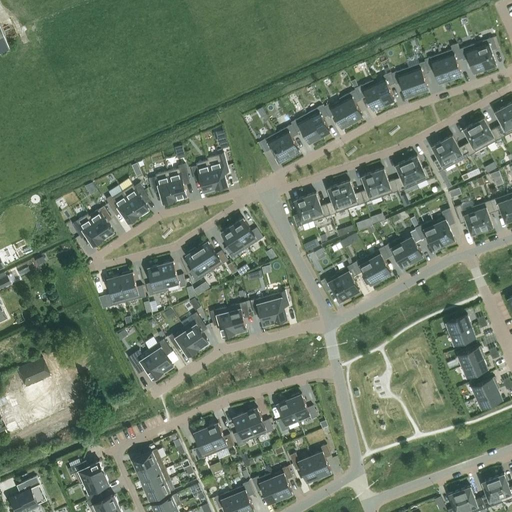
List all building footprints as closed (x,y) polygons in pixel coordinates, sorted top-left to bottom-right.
[(0,27),(0,53),(10,50),(0,27)] [(497,48),(493,36),(488,38),(476,42),(485,68),(487,67),(487,69),(495,66),(495,64),(497,64),(492,50),(497,48)] [(460,48),(458,42),(451,45),(452,49),(442,52),(451,78),(462,74),(457,60),(463,58),(459,48),(460,48)] [(460,48),(459,48),(463,58),(463,60),(469,58),(474,72),(476,71),(477,72),(485,70),(484,68),(485,68),(476,42),(465,46),(460,48)] [(425,60),(426,60),(429,70),(435,68),(440,82),(451,78),(442,52),(431,56),(425,58),(425,60)] [(411,71),(410,71),(418,92),(429,88),(424,74),(430,72),(429,70),(426,60),(425,60),(420,63),(421,67),(411,71)] [(392,72),(392,73),(395,82),(396,84),(401,82),(406,96),(418,92),(410,71),(411,71),(409,66),(397,70),(392,72)] [(375,83),(375,84),(384,104),(395,99),(389,85),(395,82),(392,73),(392,72),(391,71),(384,74),(386,79),(375,83)] [(356,89),(356,88),(361,98),(367,95),(373,109),(384,104),(375,84),(375,83),(374,79),(362,84),(359,86),(355,87),(356,89)] [(341,99),(353,121),(363,115),(356,102),(362,99),(361,98),(356,88),(356,89),(350,91),(340,97),(341,99)] [(324,106),(329,114),(330,116),(335,113),(342,126),(353,121),(341,99),(331,105),(330,103),(324,106)] [(324,106),(323,104),(318,107),(307,112),(320,136),(331,130),(323,117),(329,114),(324,106)] [(511,131),(511,116),(506,105),(495,111),(502,123),(497,126),(502,137),(508,134),(511,131)] [(310,142),(320,136),(307,112),(297,118),(291,121),(292,123),(293,123),(297,132),(303,129),(310,142)] [(502,137),(497,126),(491,129),(485,117),(481,119),(480,117),(475,120),(475,122),(474,123),(486,145),(497,140),(502,137)] [(297,132),(293,123),(292,123),(287,126),(277,132),(290,155),(300,150),(293,137),(298,134),(297,132)] [(471,154),(476,151),(486,145),(474,123),(464,128),(470,141),(465,143),(471,154)] [(277,132),(266,137),(261,140),(267,151),(272,148),(279,161),(290,155),(277,132)] [(471,154),(465,143),(460,146),(453,134),(442,140),(455,163),(465,157),(471,154)] [(226,136),(225,136),(219,138),(222,148),(228,146),(226,136)] [(455,163),(442,140),(432,146),(439,158),(433,161),(439,171),(444,168),(455,163)] [(216,187),(228,184),(225,170),(229,168),(224,152),(207,156),(208,159),(216,187)] [(418,154),(407,159),(417,183),(428,178),(434,176),(429,165),(423,167),(418,154)] [(197,164),(191,166),(195,178),(200,176),(204,190),(216,187),(208,159),(197,162),(197,164)] [(395,178),(399,189),(399,190),(400,191),(406,188),(417,183),(407,159),(396,164),(401,176),(395,178)] [(179,166),(168,169),(176,198),(178,197),(179,199),(186,197),(185,195),(188,195),(184,181),(190,179),(185,162),(179,164),(179,166)] [(399,190),(399,189),(395,178),(389,180),(385,167),(373,171),(382,196),(393,192),(399,190)] [(176,198),(168,169),(156,173),(157,175),(151,177),(154,189),(160,187),(164,201),(176,198)] [(499,170),(490,173),(492,178),(501,175),(499,170)] [(382,196),(373,171),(362,175),(367,188),(361,190),(365,202),(371,200),(382,196)] [(351,179),(339,183),(348,208),(359,204),(365,202),(361,190),(355,193),(351,179)] [(147,192),(140,181),(135,185),(134,183),(123,189),(139,214),(141,213),(143,215),(149,211),(147,209),(150,207),(142,195),(147,192)] [(348,208),(339,183),(328,187),(333,201),(327,203),(331,214),(337,212),(348,208)] [(460,187),(449,190),(451,196),(462,193),(460,187)] [(123,189),(113,196),(111,194),(106,198),(116,212),(121,209),(129,221),(139,214),(123,189)] [(331,214),(327,203),(321,205),(317,191),(305,195),(314,220),(325,216),(331,214)] [(497,197),(491,199),(495,210),(501,208),(505,222),(511,219),(511,204),(508,193),(497,197)] [(314,220),(305,195),(294,199),(299,213),(293,215),(297,226),(303,224),(314,220)] [(485,201),(474,205),(483,230),(494,226),(489,213),(495,210),(491,199),(485,201)] [(461,203),(455,206),(461,223),(467,220),(471,234),(483,230),(474,205),(463,209),(461,203)] [(105,204),(90,214),(104,237),(114,230),(106,218),(112,215),(105,204)] [(456,222),(450,207),(442,211),(445,216),(435,221),(434,221),(444,243),(455,238),(449,225),(456,222)] [(88,213),(72,223),(80,235),(86,232),(94,244),(104,237),(90,214),(88,212),(88,213)] [(244,217),(233,224),(248,247),(259,240),(264,236),(257,226),(252,230),(244,217)] [(371,217),(357,222),(360,230),(373,224),(371,217)] [(422,239),(428,235),(434,248),(444,243),(434,221),(435,221),(434,219),(423,224),(419,225),(416,227),(415,227),(416,228),(422,239)] [(225,247),(232,257),(237,254),(248,247),(233,224),(222,231),(230,244),(225,247)] [(413,260),(423,255),(416,242),(422,239),(416,228),(410,231),(413,235),(403,241),(402,241),(413,260)] [(403,266),(413,260),(402,241),(403,241),(401,236),(390,242),(384,245),(390,256),(396,253),(403,266)] [(229,259),(222,249),(217,253),(209,240),(207,242),(206,240),(199,245),(200,246),(198,247),(212,270),(223,263),(229,259)] [(392,272),(385,259),(390,256),(384,245),(379,248),(369,254),(381,278),(392,272)] [(196,280),(202,277),(212,270),(198,247),(196,248),(195,247),(188,252),(189,253),(187,254),(195,267),(190,270),(196,280)] [(323,248),(315,252),(319,259),(326,255),(323,248)] [(364,270),(371,283),(373,282),(374,284),(381,280),(380,278),(381,278),(369,254),(358,260),(353,263),(359,273),(364,270)] [(180,284),(181,286),(187,284),(184,273),(178,275),(174,260),(162,263),(168,287),(180,284)] [(149,267),(153,281),(147,283),(150,295),(156,293),(169,289),(168,287),(162,263),(149,267)] [(360,289),(353,276),(359,273),(353,263),(347,266),(337,271),(338,274),(338,273),(350,295),(360,289)] [(140,297),(146,295),(143,284),(137,286),(133,271),(131,272),(130,270),(122,273),(123,274),(121,275),(128,300),(140,297)] [(339,300),(350,295),(338,273),(338,274),(328,279),(327,277),(321,280),(327,290),(332,287),(339,300)] [(0,277),(0,288),(11,284),(7,274),(0,277)] [(121,275),(108,278),(112,292),(106,294),(109,305),(115,304),(128,300),(121,275)] [(200,285),(195,288),(198,294),(203,290),(200,285)] [(286,289),(268,294),(275,320),(276,320),(288,317),(284,302),(289,301),(286,289)] [(264,323),(275,320),(268,294),(251,299),(254,311),(260,309),(264,323)] [(246,300),(229,305),(236,331),(248,328),(244,314),(250,312),(246,300)] [(220,320),(223,334),(236,331),(229,305),(210,310),(214,322),(220,320)] [(184,325),(199,347),(209,340),(201,328),(206,325),(197,310),(192,314),(182,320),(184,325)] [(451,332),(472,325),(468,314),(447,321),(451,332)] [(199,347),(184,325),(169,335),(175,345),(180,342),(189,354),(199,347)] [(472,325),(451,332),(455,343),(476,336),(472,325)] [(125,329),(118,333),(121,338),(128,334),(125,329)] [(164,337),(149,348),(164,370),(174,363),(166,351),(171,348),(164,337)] [(463,365),(483,356),(484,357),(486,356),(481,345),(459,354),(463,365)] [(164,370),(149,348),(142,352),(140,348),(128,355),(138,370),(145,365),(153,377),(156,376),(157,377),(163,373),(162,372),(164,370)] [(46,355),(21,366),(29,384),(54,372),(46,355)] [(484,357),(483,356),(463,365),(468,376),(488,367),(484,357)] [(478,396),(498,387),(498,388),(500,387),(495,375),(473,386),(478,396)] [(47,382),(0,399),(0,428),(9,425),(11,430),(69,409),(61,388),(50,392),(47,382)] [(498,387),(478,396),(483,407),(503,398),(498,388),(498,387)] [(318,415),(313,404),(308,407),(302,393),(300,394),(299,392),(291,395),(292,397),(290,398),(300,420),(311,416),(312,418),(318,415)] [(278,403),(284,416),(278,419),(283,430),(289,427),(288,425),(300,420),(290,398),(278,403)] [(258,407),(246,411),(256,436),(268,431),(274,429),(269,418),(264,420),(258,407)] [(246,411),(234,416),(240,430),(234,432),(239,445),(246,443),(245,441),(256,436),(246,411)] [(219,422),(207,426),(217,451),(229,446),(235,444),(230,433),(224,435),(219,422)] [(207,426),(195,431),(200,445),(195,447),(199,459),(205,456),(217,451),(207,426)] [(320,475),(332,470),(326,457),(332,454),(327,443),(321,446),(323,450),(311,455),(320,475)] [(138,468),(162,458),(157,448),(133,458),(138,468)] [(320,475),(311,455),(299,460),(296,452),(290,454),(296,469),(302,467),(308,480),(320,475)] [(162,458),(138,468),(142,478),(166,468),(162,458)] [(73,465),(68,467),(71,473),(76,471),(80,481),(84,480),(105,470),(100,459),(86,466),(84,460),(73,465)] [(293,476),(289,465),(282,467),(283,469),(272,474),(281,497),(293,492),(288,478),(293,476)] [(142,478),(146,489),(171,478),(166,468),(142,478)] [(105,470),(84,480),(89,491),(85,493),(88,499),(99,494),(97,488),(110,482),(105,470)] [(271,501),(272,502),(280,499),(279,498),(281,497),(272,474),(271,472),(259,477),(259,475),(252,477),(258,490),(263,488),(269,502),(271,501)] [(503,501),(511,497),(511,484),(510,486),(505,473),(494,477),(503,501)] [(482,481),(487,494),(482,496),(486,507),(503,501),(494,477),(482,481)] [(171,478),(146,489),(151,499),(175,488),(171,478)] [(25,493),(10,500),(15,511),(28,511),(32,511),(41,508),(37,499),(45,495),(38,479),(22,486),(25,493)] [(255,493),(249,480),(243,482),(244,484),(232,489),(241,511),(246,511),(255,509),(249,495),(255,493)] [(468,511),(472,511),(486,507),(482,496),(476,498),(471,485),(460,489),(468,511)] [(241,511),(232,489),(220,494),(215,496),(219,507),(225,505),(227,511),(241,511)] [(454,506),(448,508),(449,511),(468,511),(460,489),(449,493),(454,506)] [(177,492),(153,503),(156,511),(158,511),(177,504),(178,505),(182,503),(177,492)] [(99,494),(88,499),(93,511),(103,511),(120,505),(115,493),(101,499),(99,494)]
